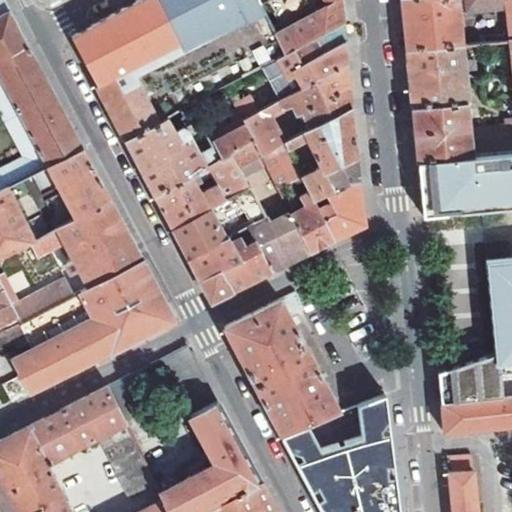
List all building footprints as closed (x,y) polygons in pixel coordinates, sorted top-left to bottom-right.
[(82,147),(4,0),(0,0),(0,76),(47,165),(82,147)] [(140,0),(115,14),(71,38),(97,87),(180,42),(156,0),(140,0)] [(257,0),(180,42),(97,87),(109,109),(125,141),(168,117),(271,61),(276,58),(286,52),(259,0),(257,0)] [(156,0),(180,42),(257,0),(156,0)] [(259,0),(286,52),(293,48),(343,23),(341,0),(259,0)] [(511,0),(400,0),(403,27),(406,51),(461,45),(457,13),(505,7),(509,40),(511,39),(511,0)] [(343,23),(293,48),(302,66),(345,42),(345,37),(343,23)] [(293,48),(286,52),(276,58),(288,79),(295,75),(303,88),(348,64),(346,48),(345,42),(302,66),(293,48)] [(461,45),(406,51),(409,80),(413,109),(466,104),(468,104),(463,69),(471,68),(474,65),(473,58),(470,56),(462,57),(461,45)] [(282,82),(288,79),(276,58),(271,61),(282,82)] [(290,95),(242,120),(252,139),(260,154),(285,142),(295,137),(290,130),(281,135),(269,114),(281,107),(288,108),(294,105),(299,114),(304,112),(313,128),(353,108),(349,71),(348,70),(348,64),(303,88),(290,95)] [(0,189),(6,186),(47,165),(0,76),(0,109),(25,157),(0,170),(0,189)] [(271,88),(233,107),(235,112),(236,112),(240,121),(242,120),(290,95),(285,86),(273,92),(271,88)] [(511,151),(511,125),(469,130),(466,104),(413,109),(415,135),(417,161),(511,151)] [(313,128),(295,137),(285,142),(288,148),(306,139),(320,165),(302,174),(310,190),(315,200),(335,190),(326,173),(358,156),(353,116),(353,108),(313,128)] [(215,127),(218,133),(240,121),(236,112),(235,112),(237,116),(215,127)] [(168,117),(125,141),(138,165),(155,196),(197,173),(206,169),(221,160),(219,155),(213,158),(208,150),(202,154),(188,129),(182,127),(176,131),(168,117)] [(240,121),(218,133),(221,138),(212,144),(210,149),(208,150),(213,158),(219,155),(221,160),(231,155),(230,152),(252,139),(242,120),(240,121)] [(230,152),(231,155),(238,167),(260,155),(260,154),(252,139),(230,152)] [(285,142),(260,154),(260,155),(281,195),(288,191),(283,183),(301,174),(288,148),(285,142)] [(75,218),(110,200),(95,172),(82,147),(47,165),(75,218)] [(511,151),(417,161),(422,215),(481,209),(510,207),(511,206),(511,151)] [(197,173),(155,196),(161,207),(171,228),(232,196),(249,187),(238,167),(231,155),(221,160),(206,169),(216,187),(201,195),(195,184),(201,181),(197,173)] [(326,173),(335,190),(360,177),(358,162),(358,156),(326,173)] [(335,190),(315,200),(334,239),(365,223),(360,177),(335,190)] [(0,256),(29,242),(33,240),(6,186),(0,189),(0,256)] [(179,242),(187,258),(225,238),(228,236),(246,227),(238,214),(257,204),(249,187),(232,196),(171,228),(179,242)] [(309,251),(334,239),(315,200),(310,190),(298,196),(303,206),(290,213),(309,251)] [(89,287),(142,260),(125,228),(110,200),(75,218),(33,240),(29,242),(36,255),(65,240),(74,257),(66,262),(64,268),(68,275),(80,269),(89,287)] [(271,271),(309,251),(290,213),(269,224),(265,217),(247,226),(255,241),(271,271)] [(210,302),(231,291),(221,271),(233,265),(228,256),(236,252),(231,241),(228,236),(225,238),(187,258),(198,278),(210,302)] [(231,291),(271,271),(255,241),(246,246),(242,238),(238,237),(231,241),(236,252),(241,261),(233,265),(221,271),(231,291)] [(438,374),(442,405),(511,396),(511,256),(485,259),(494,352),(438,374)] [(73,295),(19,323),(17,324),(27,342),(30,347),(10,357),(20,375),(29,393),(37,389),(174,320),(151,278),(142,260),(89,287),(73,295)] [(0,280),(0,287),(19,323),(73,295),(65,279),(17,303),(4,278),(0,280)] [(0,332),(17,324),(19,323),(0,287),(0,332)] [(294,291),(223,327),(255,384),(281,432),(339,410),(290,316),(303,309),(294,291)] [(27,342),(17,324),(0,332),(0,354),(0,355),(27,342)] [(188,344),(164,356),(194,412),(217,399),(188,344)] [(129,374),(106,386),(127,423),(149,411),(129,374)] [(3,384),(12,401),(29,393),(20,375),(3,384)] [(121,475),(148,463),(127,423),(106,386),(97,390),(31,424),(50,463),(101,437),(121,475)] [(386,428),(382,393),(355,404),(339,410),(281,432),(287,445),(315,496),(323,511),(399,511),(389,427),(386,428)] [(511,396),(442,405),(444,433),(507,426),(511,425),(511,396)] [(194,412),(190,414),(219,466),(165,495),(167,498),(174,511),(202,511),(261,480),(230,424),(217,399),(194,412)] [(0,511),(30,511),(40,508),(42,511),(75,511),(50,463),(31,424),(0,439),(0,511)] [(447,457),(452,511),(478,511),(472,455),(447,457)] [(148,463),(121,475),(133,498),(160,484),(148,463)] [(277,511),(276,508),(261,480),(202,511),(277,511)] [(174,511),(167,498),(140,511),(174,511)]
